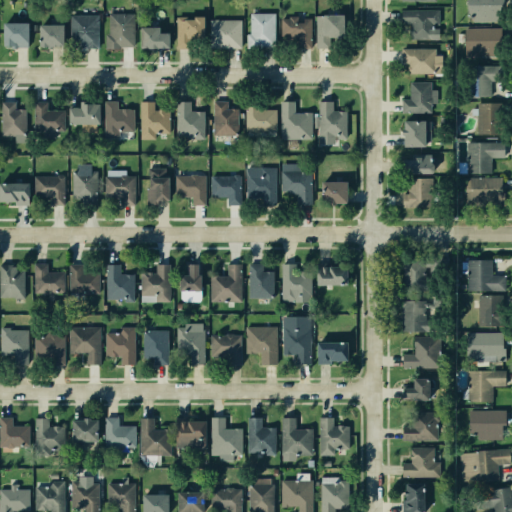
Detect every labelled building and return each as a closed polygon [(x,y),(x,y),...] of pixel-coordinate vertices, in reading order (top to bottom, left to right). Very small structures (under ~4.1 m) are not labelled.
[(460,0),(501,0),(502,22),(461,23),(460,0)] [(395,7),(438,7),(439,39),(397,38),(395,7)] [(108,11),(131,11),(132,47),(108,47),(108,11)] [(247,13),(272,13),(273,48),(246,47),(247,13)] [(66,14),(94,14),(95,49),(67,49),(66,14)] [(314,15),(339,14),(339,35),(325,34),(325,49),(314,49),(314,15)] [(279,15),(306,15),(309,47),(293,47),(292,36),(280,36),(279,15)] [(172,17),(200,17),(201,49),(172,49),(172,17)] [(206,19),(238,18),(239,46),(207,47),(206,19)] [(0,22),(23,22),(24,47),(0,47),(0,22)] [(33,24),(58,24),(58,47),(33,46),(33,24)] [(135,25),(154,25),(155,32),(163,32),(164,49),(136,47),(135,25)] [(463,30),(500,29),(500,56),(463,56),(463,30)] [(398,48),(435,47),(436,74),(398,74),(398,48)] [(460,67),(499,66),(501,95),(462,96),(460,67)] [(397,110),(433,110),(434,82),(410,81),(409,98),(399,98),(397,110)] [(34,97),(44,97),(44,108),(58,107),(59,127),(50,126),(50,135),(33,135),(34,97)] [(0,98),(14,99),(14,108),(25,108),(25,127),(16,127),(17,135),(1,135),(0,98)] [(64,105),(74,105),(74,98),(94,98),(95,129),(78,130),(79,122),(64,122),(64,105)] [(243,98),(257,99),(258,108),(274,108),(275,135),(243,134),(243,98)] [(174,99),(189,100),(188,110),(205,110),(205,140),(174,140),(174,99)] [(278,100),(292,100),(292,111),(309,111),(310,138),(278,138),(278,100)] [(210,102),(225,101),(225,107),(235,107),(235,133),(212,133),(210,102)] [(316,101),(330,101),(331,111),(341,110),(342,135),(333,135),(333,146),(318,146),(316,101)] [(101,102),(132,102),(132,137),(103,137),(101,102)] [(140,104),(166,102),(167,136),(140,137),(140,104)] [(474,103),(499,102),(500,132),(477,132),(474,103)] [(397,119),(428,118),(429,146),(396,146),(397,119)] [(457,144),(490,142),(491,173),(460,173),(457,144)] [(399,161),(426,161),(426,172),(399,173),(399,161)] [(281,163),(309,164),(310,204),(296,204),(295,192),(281,191),(281,163)] [(243,167),(272,167),(272,201),(244,200),(243,167)] [(142,170),(165,169),(166,199),(144,199),(142,170)] [(70,171),(95,173),(96,201),(84,201),(84,194),(69,193),(70,171)] [(209,172),(237,171),(238,202),(227,203),(226,196),(210,196),(209,172)] [(173,172),(202,172),(203,205),(189,203),(188,196),(172,194),(173,172)] [(103,173),(132,173),(134,207),(121,206),(120,196),(103,195),(103,173)] [(30,175),(62,174),(64,207),(46,208),(46,195),(32,196),(30,175)] [(455,179),(488,177),(488,202),(459,202),(455,179)] [(0,180),(25,180),(25,205),(0,205),(0,180)] [(314,182),(343,181),(343,203),(316,204),(314,182)] [(398,181),(428,181),(429,205),(399,204),(398,181)] [(394,254),(421,255),(419,288),(393,287),(394,254)] [(64,256),(94,255),(97,296),(68,296),(64,256)] [(460,259),(484,258),(485,273),(497,272),(497,288),(461,289),(460,259)] [(31,260),(56,260),(58,297),(33,296),(31,260)] [(103,262),(119,261),(120,272),(131,271),(131,300),(105,301),(103,262)] [(225,262),(239,263),(240,303),(207,302),(208,272),(225,272),(225,262)] [(245,262),(270,263),(270,297),(246,297),(245,262)] [(281,263),(310,262),(311,299),(280,299),(281,263)] [(315,262),(341,262),(343,283),(316,282),(315,262)] [(173,263),(196,263),(198,287),(174,287),(173,263)] [(2,265),(28,264),(28,301),(1,301),(2,265)] [(137,266),(163,266),(167,300),(139,302),(137,266)] [(474,296),(492,295),(494,325),(476,326),(474,296)] [(400,300),(422,300),(424,333),(400,333),(400,300)] [(279,321),(306,321),(307,363),(294,363),(294,352),(279,352),(279,321)] [(179,323),(201,323),(204,364),(179,365),(179,323)] [(67,326),(97,326),(100,364),(84,364),(83,350),(67,351),(67,326)] [(0,327),(27,327),(27,365),(0,365),(0,327)] [(33,327),(61,327),(62,365),(31,365),(33,327)] [(101,327),(129,327),(131,363),(118,364),(118,355),(101,355),(101,327)] [(244,327),(274,327),(275,365),(257,365),(256,353),(243,352),(244,327)] [(141,330),(166,329),(166,362),(153,362),(152,356),(141,356),(141,330)] [(209,332),(239,332),(238,365),(225,365),(209,365),(209,332)] [(463,334),(494,332),(497,355),(463,355),(463,334)] [(410,338),(432,338),(434,368),(398,368),(399,353),(411,352),(410,338)] [(312,341),(341,341),(342,360),(313,360),(312,341)] [(463,371),(501,370),(503,388),(488,388),(489,400),(465,401),(463,371)] [(407,378),(424,378),(425,400),(395,400),(393,387),(407,387),(407,378)] [(466,411),(499,411),(500,437),(466,437),(466,411)] [(410,416),(434,414),(436,439),(399,440),(399,426),(412,425),(410,416)] [(246,415),(262,415),(262,425),(272,425),(273,453),(246,454),(246,415)] [(102,416),(122,416),(125,447),(102,448),(102,416)] [(138,416),(157,417),(158,454),(135,454),(138,416)] [(208,417),(223,416),(224,426),(239,426),(239,452),(210,452),(208,417)] [(281,416),(295,417),(294,428),(310,428),(313,455),(278,455),(281,416)] [(317,416),(336,416),(336,425),(349,426),(347,449),(332,449),(332,457),(317,456),(317,416)] [(0,417),(11,417),(10,424),(30,424),(31,442),(20,442),(20,450),(1,449),(0,417)] [(33,418),(53,418),(54,456),(33,456),(33,418)] [(65,418),(92,418),(92,440),(67,439),(65,418)] [(170,421),(200,420),(199,446),(170,447),(170,421)] [(400,452),(431,451),(432,475),(400,475),(400,452)] [(459,454),(495,451),(500,478),(461,481),(459,454)] [(245,511),(245,479),(269,479),(269,511),(245,511)] [(278,479),(308,479),(310,511),(293,511),(292,504),(277,505),(278,479)] [(67,481),(96,481),(97,511),(80,511),(79,507),(70,506),(67,481)] [(104,511),(105,481),(132,481),(133,511),(104,511)] [(35,483),(64,483),(64,511),(48,511),(48,510),(35,509),(35,483)] [(317,511),(317,483),(342,483),(342,511),(317,511)] [(137,511),(137,485),(164,484),(164,511),(137,511)] [(399,511),(399,485),(419,485),(419,511),(399,511)] [(0,511),(2,487),(27,487),(27,511),(0,511)] [(174,511),(174,487),(197,487),(198,511),(174,511)] [(209,511),(208,487),(238,487),(238,511),(209,511)] [(476,511),(473,502),(501,493),(509,511),(476,511)]
